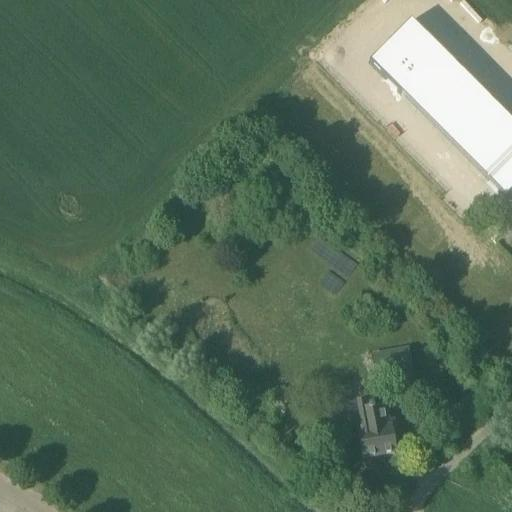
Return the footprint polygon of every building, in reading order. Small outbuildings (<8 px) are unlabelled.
[(440,53),(411,24),(390,45),(419,74),(440,53)] [(333,41),(317,60),(333,73),(349,54),(333,41)] [(390,45),(368,66),(398,95),(419,74),(390,45)] [(458,70),(440,53),(419,74),(398,95),(416,113),(458,70)] [(433,130),(475,88),(458,70),(416,113),(433,130)] [(493,105),(475,88),(433,130),(451,148),(493,105)] [(493,105),(451,148),(468,165),(511,123),(493,105)] [(511,124),(511,123),(468,165),(486,183),(511,156),(511,124)] [(511,156),(486,183),(504,201),(511,192),(511,156)] [(372,358),(376,380),(390,378),(395,401),(419,396),(409,350),(372,358)] [(270,392),(273,408),(289,404),(285,389),(270,392)] [(363,460),(395,455),(391,428),(388,407),(356,413),(359,433),(363,460)]
